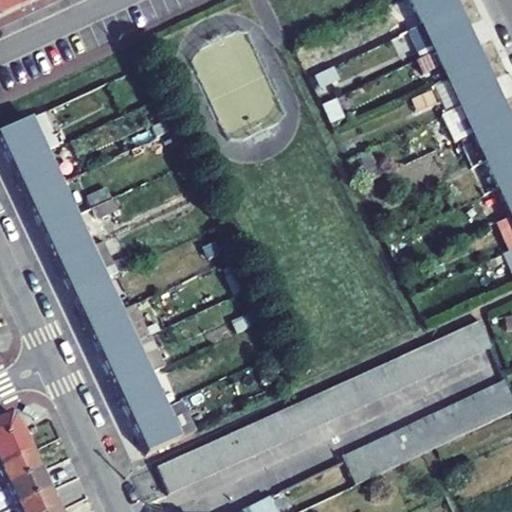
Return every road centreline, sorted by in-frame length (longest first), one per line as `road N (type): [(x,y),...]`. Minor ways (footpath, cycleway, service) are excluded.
road 1 (residential): [(50,358),(120,511)]
road 2 (residential): [(0,54),(116,0)]
